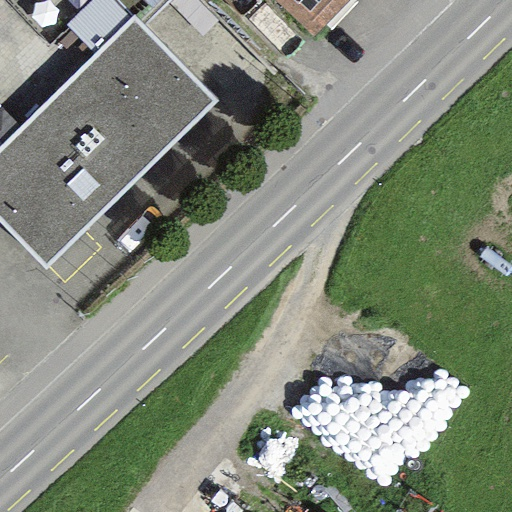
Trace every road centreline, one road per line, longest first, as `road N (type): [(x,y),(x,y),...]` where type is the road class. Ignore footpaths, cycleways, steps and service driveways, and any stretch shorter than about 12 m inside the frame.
road 1 (secondary): [(510,0),(0,482)]
road 2 (track): [(168,511),(288,340),(332,244),(352,154)]
